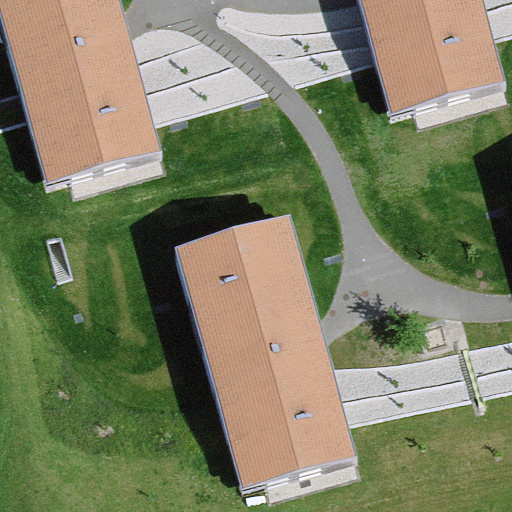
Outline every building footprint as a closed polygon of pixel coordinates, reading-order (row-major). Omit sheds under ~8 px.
[(0,0),(0,130),(23,202),(133,167),(79,0),(0,0)] [(334,0),(375,128),(485,93),(455,0),(334,0)] [(511,0),(480,0),(490,40),(511,34),(511,0)] [(511,250),(511,198),(497,203),(511,250)] [(226,503),(337,468),(263,238),(153,273),(226,503)] [(349,363),(355,414),(476,401),(470,350),(349,363)]
